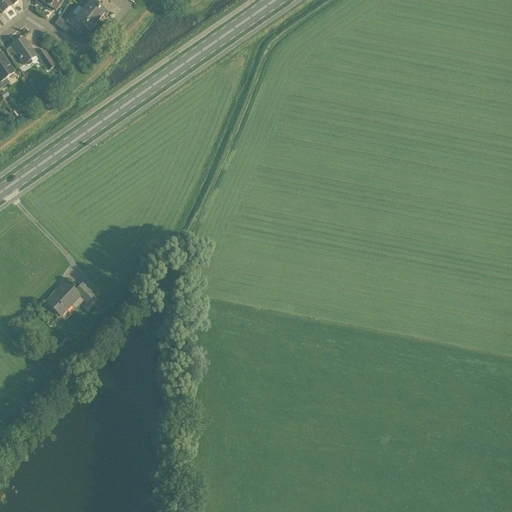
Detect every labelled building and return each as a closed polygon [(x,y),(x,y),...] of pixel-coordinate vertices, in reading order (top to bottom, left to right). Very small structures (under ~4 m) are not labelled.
[(11,7),(5,0),(0,0),(0,12),(1,14),(11,7)] [(63,0),(47,0),(44,5),(45,5),(45,8),(52,13),(54,11),(55,12),(63,0)] [(87,0),(84,3),(87,5),(83,10),(97,22),(105,13),(97,6),(100,3),(102,4),(105,0),(87,0)] [(78,33),(83,27),(89,32),(97,22),(83,10),(76,18),(72,15),(65,23),(78,33)] [(23,66),(25,65),(26,66),(29,66),(31,65),(31,62),(31,61),(36,57),(23,39),(11,48),(23,66)] [(45,68),(52,63),(44,51),(36,56),(45,68)] [(5,78),(13,73),(0,55),(0,89),(9,83),(5,78)] [(60,316),(80,296),(87,303),(95,295),(82,283),(74,291),(65,282),(46,303),(60,316)] [(65,335),(59,342),(63,345),(69,339),(65,335)] [(51,363),(45,356),(40,360),(46,367),(51,363)]
